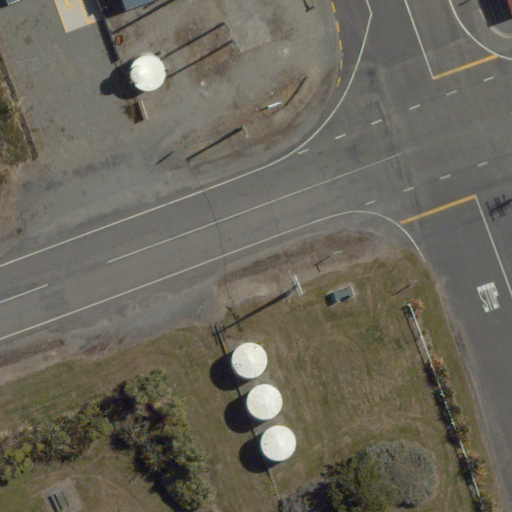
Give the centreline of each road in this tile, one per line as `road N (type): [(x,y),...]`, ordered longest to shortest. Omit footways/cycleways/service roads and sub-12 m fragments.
road 1 (residential): [(0,302),(453,135)]
road 2 (residential): [(453,135),(511,298)]
road 3 (residential): [(404,0),(453,135)]
